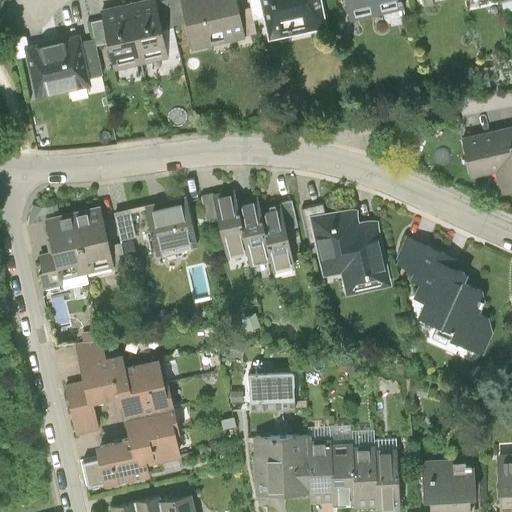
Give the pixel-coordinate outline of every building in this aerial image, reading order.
[(139,0),(127,3),(140,62),(169,55),(163,29),(156,0),(139,0)] [(156,0),(163,29),(174,26),(174,24),(168,0),(156,0)] [(184,21),(178,0),(168,0),(174,24),(184,21)] [(235,0),(178,0),(184,21),(190,49),(244,35),(238,9),(235,0)] [(262,15),(258,0),(247,0),(249,6),(252,18),(262,15)] [(320,0),(258,0),(262,15),(267,38),(326,25),(320,0)] [(399,0),(340,0),(345,19),(401,6),(399,0)] [(135,63),(140,62),(127,3),(99,9),(101,17),(107,41),(116,79),(137,74),(135,63)] [(249,6),(238,9),(244,35),(255,32),(252,18),(249,6)] [(107,41),(101,17),(89,19),(93,36),(95,44),(107,41)] [(77,32),(20,45),(32,96),(88,83),(86,76),(78,40),(77,32)] [(93,36),(78,40),(86,76),(101,73),(95,44),(93,36)] [(511,122),(458,134),(466,175),(493,169),(497,190),(511,186),(511,122)] [(385,137),(384,149),(398,150),(399,138),(385,137)] [(217,218),(211,194),(210,190),(198,193),(205,221),(217,218)] [(243,249),(233,201),(230,190),(211,194),(217,218),(224,253),(243,249)] [(184,193),(142,203),(155,254),(197,244),(184,193)] [(254,196),(233,201),(243,249),(246,262),(268,258),(257,207),(254,196)] [(277,199),(278,203),(283,227),(296,224),(290,196),(277,199)] [(306,241),(314,239),(308,213),(323,210),(322,202),(299,207),(306,241)] [(70,209),(84,271),(112,265),(107,243),(98,203),(70,209)] [(278,203),(257,207),(268,258),(271,271),(291,266),(283,227),(278,203)] [(323,210),(308,213),(314,239),(321,273),(339,271),(344,293),(390,283),(375,216),(357,218),(354,205),(323,210)] [(129,207),(112,210),(118,238),(135,234),(129,207)] [(70,209),(42,215),(53,264),(56,278),(84,271),(70,209)] [(456,255),(405,233),(394,260),(409,268),(412,292),(420,296),(415,312),(450,328),(447,337),(481,350),(491,330),(486,313),(478,309),(483,297),(481,286),(461,278),(465,270),(452,264),(456,255)] [(119,240),(107,243),(112,265),(113,269),(126,266),(119,240)] [(57,282),(56,278),(53,264),(35,268),(39,287),(57,282)] [(51,296),(43,298),(45,306),(53,304),(51,296)] [(259,325),(254,312),(241,317),(246,330),(259,325)] [(244,341),(225,336),(221,353),(239,358),(244,341)] [(88,402),(115,397),(112,386),(126,383),(122,364),(120,352),(104,355),(101,338),(76,345),(83,378),(88,402)] [(153,357),(122,364),(126,383),(112,386),(115,397),(118,414),(170,404),(168,392),(161,394),(153,357)] [(360,364),(347,364),(347,374),(360,374),(360,364)] [(290,369),(245,372),(246,404),(247,410),(292,407),(290,369)] [(94,428),(88,402),(83,378),(61,383),(72,433),(94,428)] [(242,389),(229,389),(230,401),(242,401),(242,389)] [(118,414),(124,437),(138,434),(144,461),(176,454),(168,417),(173,416),(170,404),(118,414)] [(232,416),(219,418),(221,427),(234,424),(232,416)] [(255,492),(307,489),(304,440),(304,432),(253,434),(255,492)] [(146,474),(144,461),(138,434),(124,437),(90,444),(98,484),(146,474)] [(326,439),(304,440),(307,489),(308,501),(323,500),(329,500),(326,443),(326,439)] [(350,441),(326,443),(329,500),(329,504),(335,504),(353,503),(350,443),(350,441)] [(376,506),(373,447),(373,442),(350,443),(353,503),(353,507),(369,506),(376,506)] [(376,506),(376,510),(383,510),(399,509),(396,446),(373,447),(376,506)] [(511,507),(511,449),(494,450),(498,509),(511,507)] [(452,455),(418,458),(420,496),(425,496),(426,511),(465,511),(465,494),(472,494),(470,460),(453,461),(452,455)] [(193,511),(189,493),(155,500),(157,511),(193,511)] [(133,511),(157,511),(155,500),(154,495),(131,500),(133,511)] [(133,511),(131,500),(107,506),(108,511),(133,511)]
